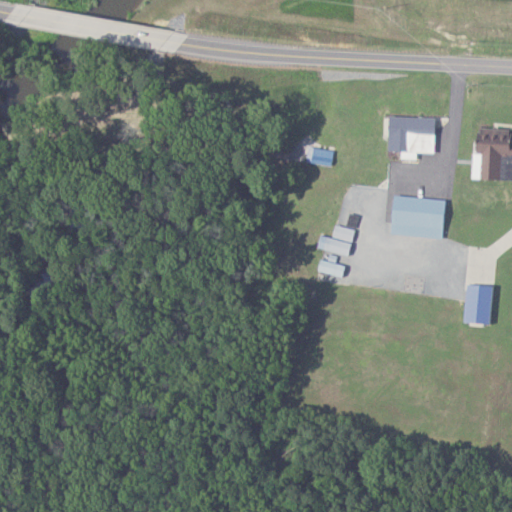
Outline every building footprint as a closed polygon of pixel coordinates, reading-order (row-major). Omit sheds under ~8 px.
[(432,154),(433,118),(384,116),(383,152),(432,154)] [(511,156),(511,137),(510,137),(510,130),(477,129),(476,139),(471,138),(469,179),(496,180),(498,156),(511,156)] [(390,196),(387,235),(440,238),(442,200),(390,196)] [(351,229),(332,225),(329,238),(317,236),(314,249),(345,255),(351,229)] [(460,324),(486,325),(487,286),(462,285),(460,324)]
